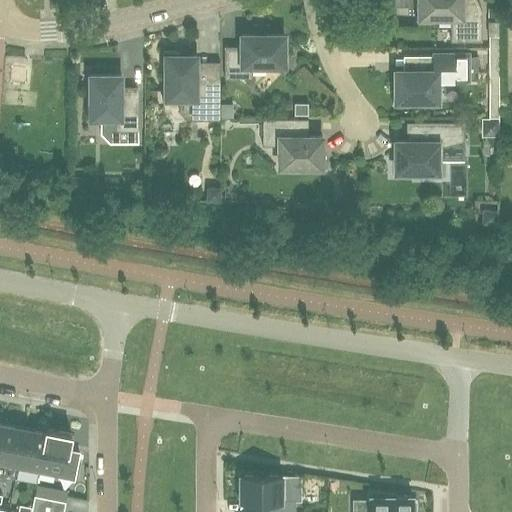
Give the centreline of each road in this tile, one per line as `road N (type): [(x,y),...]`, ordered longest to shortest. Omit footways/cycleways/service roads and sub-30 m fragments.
road 1 (residential): [(122,304),(461,357)]
road 2 (residential): [(209,414),(456,454)]
road 3 (residential): [(0,24),(80,28),(200,0)]
road 4 (residential): [(313,0),(328,58),(359,122)]
road 5 (residential): [(0,280),(122,304)]
